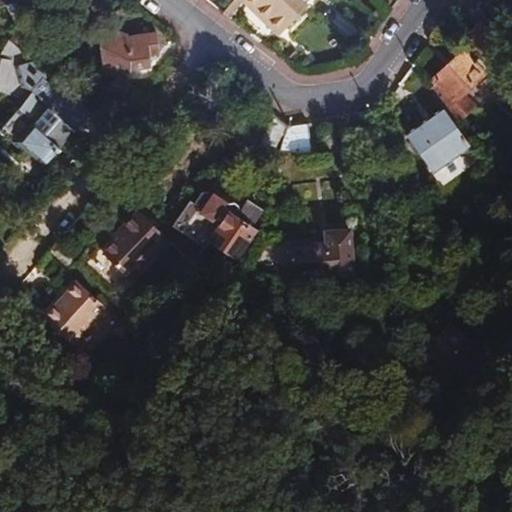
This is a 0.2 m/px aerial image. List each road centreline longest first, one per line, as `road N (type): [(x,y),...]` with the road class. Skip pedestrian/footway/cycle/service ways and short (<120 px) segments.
road 1 (residential): [(0,276),(213,38)]
road 2 (residential): [(429,0),(372,79),(345,95),(311,99),(278,88),(213,38)]
